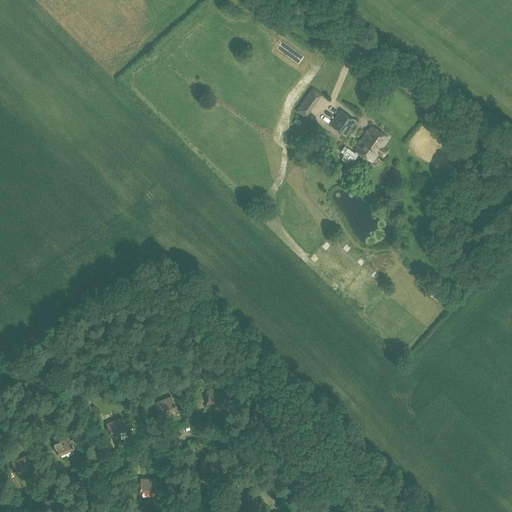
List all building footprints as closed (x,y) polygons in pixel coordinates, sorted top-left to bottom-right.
[(295,110),(307,119),(309,115),(308,114),(320,97),(322,98),(324,95),(312,87),(295,110)] [(330,125),(345,136),(356,121),(341,109),(330,125)] [(342,159),(348,164),(351,160),(353,161),(359,153),(371,162),(378,154),(383,157),(387,151),(382,148),(388,138),(371,126),(354,150),(356,151),(355,153),(348,148),(347,149),(345,147),(341,152),(344,154),(343,155),(345,156),(342,159)] [(212,376),(208,372),(202,380),(206,383),(212,376)] [(206,404),(223,408),(226,394),(209,390),(206,404)] [(155,403),(160,415),(176,409),(171,396),(155,403)] [(91,406),(86,402),(82,407),(87,411),(91,406)] [(250,418),(265,427),(272,415),(257,406),(250,418)] [(106,424),(111,436),(127,430),(122,417),(106,424)] [(45,438),(40,434),(36,439),(41,444),(45,438)] [(53,443),(58,456),(74,450),(69,437),(53,443)] [(11,462),(16,475),(32,468),(26,455),(11,462)] [(294,470),(311,473),(313,459),(296,457),(294,470)] [(200,472),(217,473),(218,459),(201,458),(200,472)] [(152,463),(158,472),(163,468),(157,460),(152,463)] [(139,492),(156,493),(157,479),(140,478),(139,492)] [(332,495),(348,500),(352,487),(336,482),(332,495)] [(233,495),(238,486),(234,483),(228,491),(233,495)] [(372,492),(376,499),(381,496),(378,489),(372,492)] [(241,502),(254,511),(263,501),(257,497),(259,494),(254,490),(252,493),(248,491),(241,502)]
